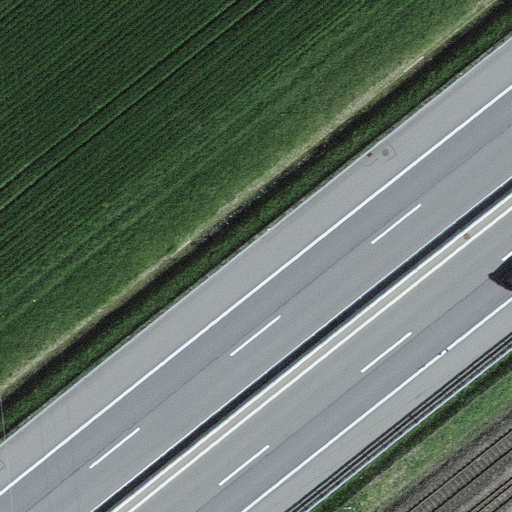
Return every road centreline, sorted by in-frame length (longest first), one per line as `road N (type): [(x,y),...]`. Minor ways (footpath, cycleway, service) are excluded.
road 1 (motorway): [(511,133),(35,511)]
road 2 (motorway): [(184,511),(511,252)]
